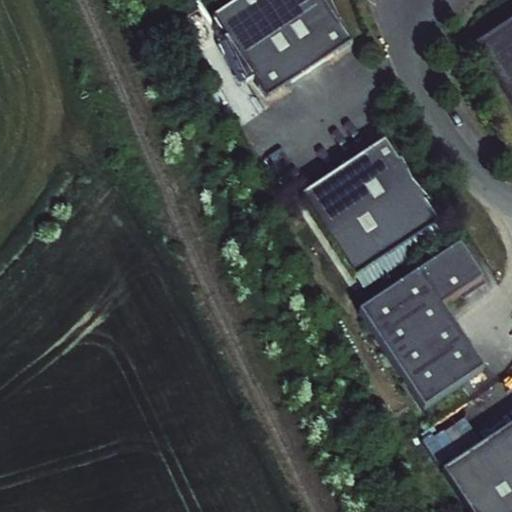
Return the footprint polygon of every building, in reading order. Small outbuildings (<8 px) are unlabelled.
[(238,0),(212,18),(226,39),(223,41),(245,84),(253,78),(267,99),(350,42),(336,22),(339,20),(329,0),(238,0)] [(511,19),(471,47),(511,108),(511,19)] [(396,156),(382,135),(298,190),(352,271),(436,216),(422,196),(425,193),(410,175),(399,154),(396,156)] [(483,277),(458,239),(357,307),(423,405),(482,365),(441,306),(483,277)] [(511,511),(511,418),(438,469),(466,511),(511,511)]
